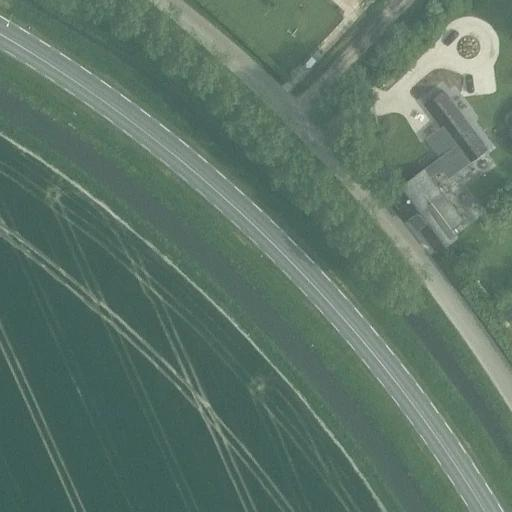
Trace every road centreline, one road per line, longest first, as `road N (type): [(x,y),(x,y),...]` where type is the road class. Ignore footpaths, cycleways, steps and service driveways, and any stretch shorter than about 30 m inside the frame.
road 1 (secondary): [(485,511),(369,347),(245,215),(125,116),(0,33)]
road 2 (unclassified): [(511,392),(411,248),(336,163),(163,0)]
